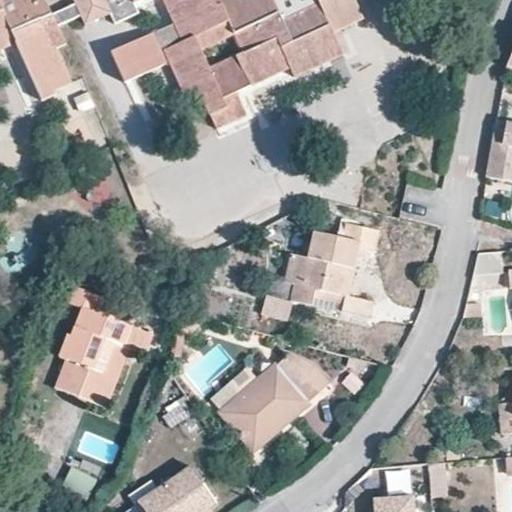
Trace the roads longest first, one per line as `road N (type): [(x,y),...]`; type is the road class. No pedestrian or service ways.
road 1 (residential): [(281,511),(385,418),(442,315),(486,63),(511,0)]
road 2 (unknown): [(370,0),(366,108),(388,146),(463,208)]
